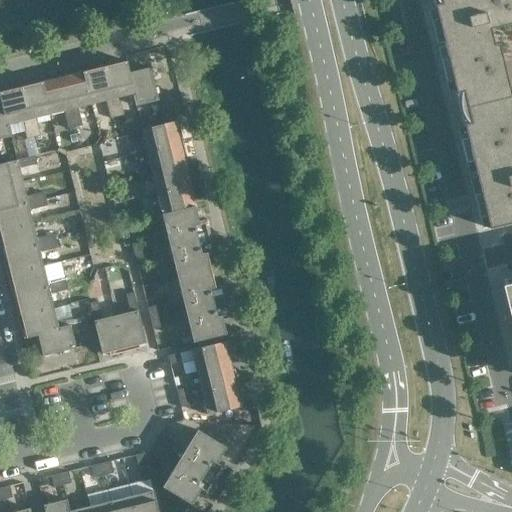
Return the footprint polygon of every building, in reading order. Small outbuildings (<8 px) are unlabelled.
[(511,0),(433,0),(490,229),(511,223),(511,0)] [(125,56),(113,59),(103,61),(117,117),(124,115),(120,98),(133,95),(135,94),(130,73),(125,56)] [(117,117),(103,61),(94,63),(95,69),(84,72),(92,105),(106,101),(110,119),(117,117)] [(151,68),(130,73),(135,94),(133,95),(136,106),(159,100),(151,68)] [(72,75),(70,69),(61,71),(75,127),(82,126),(78,108),(92,105),(84,72),(72,75)] [(75,127),(61,71),(52,74),(53,79),(42,82),(50,115),(64,112),(68,129),(75,127)] [(30,85),(29,79),(19,82),(33,138),(40,136),(36,119),(50,115),(42,82),(30,85)] [(33,138),(19,82),(0,86),(0,98),(1,104),(7,126),(9,125),(22,122),(26,139),(33,138)] [(7,126),(1,104),(0,104),(0,139),(12,137),(9,125),(7,126)] [(161,112),(153,114),(155,123),(164,121),(161,112)] [(144,138),(147,152),(183,143),(180,128),(176,129),(174,122),(128,134),(130,141),(144,138)] [(187,159),(183,143),(147,152),(150,166),(137,169),(138,176),(185,165),(184,159),(187,159)] [(0,187),(22,182),(19,168),(37,164),(35,156),(0,164),(0,187)] [(186,171),(185,165),(138,176),(140,183),(154,180),(157,194),(193,185),(190,170),(186,171)] [(26,197),(22,182),(0,187),(0,209),(45,199),(44,192),(26,197)] [(197,200),(193,185),(157,194),(161,208),(147,211),(149,219),(163,216),(195,208),(194,201),(197,200)] [(47,206),(45,199),(0,209),(0,232),(33,224),(29,210),(47,206)] [(233,311),(229,296),(223,297),(220,284),(214,285),(207,257),(213,255),(209,241),(215,239),(211,224),(206,226),(204,221),(199,222),(195,208),(163,216),(193,343),(226,335),(223,320),(229,318),(227,312),(233,311)] [(36,238),(33,224),(0,232),(0,247),(0,248),(4,247),(5,253),(56,241),(54,234),(36,238)] [(57,247),(56,241),(5,253),(7,259),(3,260),(7,275),(43,266),(40,252),(57,247)] [(151,241),(132,245),(135,256),(154,251),(151,241)] [(156,261),(154,251),(135,256),(137,266),(156,261)] [(47,280),(43,266),(7,275),(11,290),(14,289),(16,295),(66,283),(64,276),(47,280)] [(68,290),(66,283),(16,295),(17,301),(14,302),(17,317),(54,307),(50,295),(68,290)] [(146,343),(134,293),(126,295),(130,312),(116,316),(125,352),(140,348),(139,345),(146,343)] [(110,356),(125,352),(116,316),(102,319),(97,302),(90,304),(102,354),(109,352),(110,356)] [(166,304),(148,308),(150,319),(169,314),(166,304)] [(57,320),(54,307),(17,317),(21,332),(25,331),(27,338),(38,336),(38,334),(70,326),(73,325),(71,317),(57,320)] [(171,325),(169,314),(150,319),(153,329),(171,325)] [(76,348),(70,326),(38,334),(38,336),(43,356),(76,348)] [(93,335),(85,337),(87,345),(95,343),(93,335)] [(232,357),(228,342),(191,350),(197,372),(230,364),(228,358),(232,357)] [(182,361),(180,353),(168,356),(170,364),(182,361)] [(231,370),(230,364),(197,372),(202,393),(238,384),(235,369),(231,370)] [(242,398),(238,384),(202,393),(207,415),(240,407),(238,399),(242,398)] [(188,388),(177,391),(179,399),(190,396),(188,388)] [(192,405),(190,396),(179,399),(181,408),(192,405)] [(212,492),(221,479),(216,476),(223,464),(218,461),(226,447),(197,430),(163,487),(191,505),(199,491),(205,495),(208,490),(212,492)] [(176,443),(159,433),(153,442),(170,452),(176,443)] [(170,452),(153,442),(148,452),(164,462),(170,452)] [(147,465),(144,453),(136,455),(139,467),(147,465)] [(113,473),(111,462),(101,464),(104,475),(113,473)] [(104,475),(101,464),(92,466),(95,478),(104,475)] [(71,483),(68,472),(60,474),(63,485),(71,483)] [(63,485),(60,474),(51,476),(54,487),(63,485)] [(38,480),(40,488),(50,485),(48,478),(38,480)] [(12,498),(10,487),(1,489),(4,500),(12,498)] [(158,511),(154,491),(131,496),(135,511),(158,511)] [(135,511),(131,496),(110,502),(112,511),(135,511)] [(67,500),(44,506),(45,511),(69,511),(70,511),(67,500)] [(112,511),(110,502),(90,507),(90,511),(112,511)]
